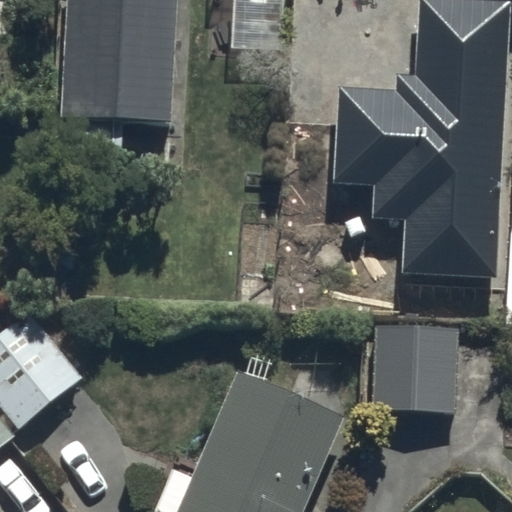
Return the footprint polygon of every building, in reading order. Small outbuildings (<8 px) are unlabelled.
[(62,0),(58,122),(71,122),(170,126),(175,0),(62,0)] [(496,277),(510,0),(417,0),(414,73),(397,72),(396,89),(337,86),(332,181),(375,183),(373,216),(406,218),(403,272),(496,277)] [(511,190),(509,190),(502,326),(511,326),(511,190)] [(23,311),(0,330),(0,403),(18,425),(78,374),(23,311)] [(455,322),(370,322),(370,409),(455,409),(455,322)] [(234,363),(171,511),(299,511),(342,409),(234,363)] [(0,444),(12,435),(0,421),(0,444)]
